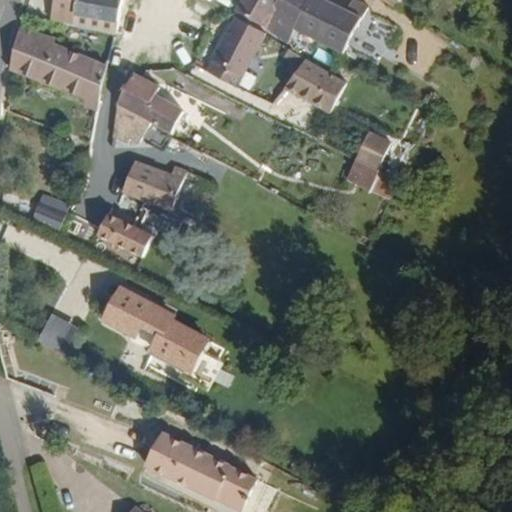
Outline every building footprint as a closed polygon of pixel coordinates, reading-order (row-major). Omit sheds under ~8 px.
[(122,0),(54,0),(52,17),(118,30),(122,0)] [(304,35),(320,3),(314,0),(260,0),(249,24),(298,48),(304,35)] [(351,57),(374,9),(359,3),(351,18),(320,3),(304,35),(351,57)] [(17,28),(10,65),(90,87),(84,105),(100,108),(108,64),(52,46),(55,37),(31,29),(28,33),(17,28)] [(246,31),(219,85),(247,97),(272,43),(246,31)] [(307,74),(314,63),(295,53),(290,64),(307,74)] [(346,111),(364,75),(346,66),(342,75),(314,63),(307,74),(292,97),(325,112),(330,103),(346,111)] [(153,120),(173,130),(185,107),(155,94),(159,84),(134,73),(120,103),(153,120)] [(341,119),(346,111),(330,103),(325,112),(341,119)] [(141,142),(152,121),(119,104),(116,132),(130,142),(133,137),(141,142)] [(361,158),(383,168),(396,141),(373,130),(361,158)] [(172,178),(136,163),(122,195),(172,215),(187,174),(176,169),(172,178)] [(69,207),(45,195),(34,216),(58,228),(69,207)] [(150,237),(106,215),(97,235),(141,257),(150,237)] [(169,314),(115,291),(103,320),(135,334),(133,338),(148,344),(145,351),(196,372),(211,336),(168,317),(169,314)] [(71,326),(52,315),(39,339),(57,350),(71,326)] [(178,436),(161,469),(243,511),(280,511),(289,496),(178,436)]
